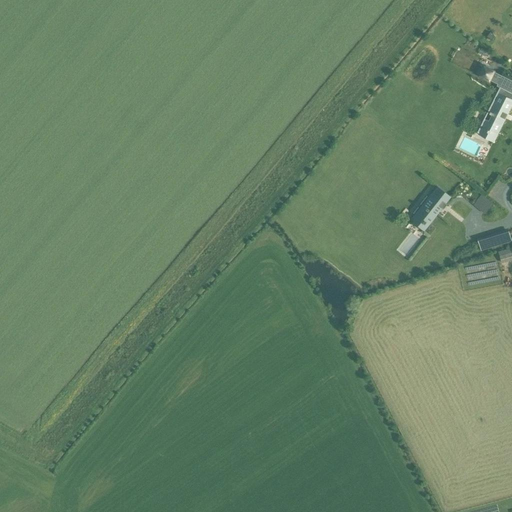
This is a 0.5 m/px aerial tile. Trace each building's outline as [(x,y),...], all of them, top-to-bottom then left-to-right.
[(491,41),(495,36),(490,32),(486,37),(491,41)] [(483,65),(478,76),(489,82),(495,70),(483,65)] [(494,72),(490,80),(498,83),(502,76),(494,72)] [(508,114),(508,113),(511,104),(511,100),(511,97),(511,92),(502,88),(499,94),(497,93),(487,113),(493,115),(490,122),(485,119),(480,127),(488,131),(488,132),(490,133),(490,132),(496,135),(497,135),(505,119),(506,118),(505,118),(507,114),(508,114)] [(452,197),(439,187),(431,197),(429,195),(416,212),(418,213),(417,214),(431,225),(445,207),(445,208),(449,204),(448,203),(452,197)] [(502,231),(485,237),(488,248),(506,243),(502,231)] [(399,250),(408,257),(421,240),(412,233),(399,250)] [(502,263),(511,260),(511,247),(498,251),(502,263)]
